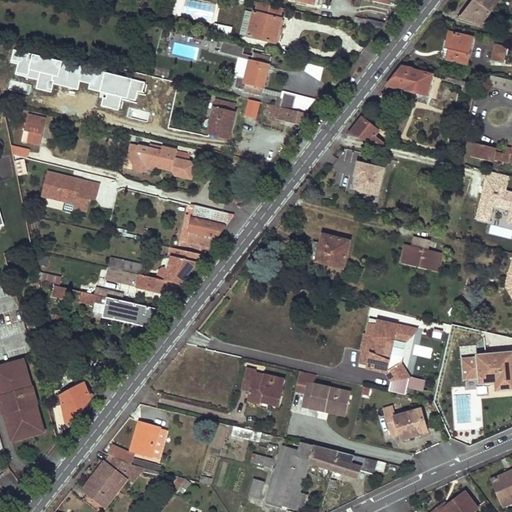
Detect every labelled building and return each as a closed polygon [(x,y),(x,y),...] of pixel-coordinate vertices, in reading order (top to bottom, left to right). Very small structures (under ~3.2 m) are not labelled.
[(497,0),(474,0),(467,11),(465,10),(458,19),(485,26),(486,23),(483,23),(499,1),(497,0)] [(276,43),(282,19),(281,19),(283,9),(258,2),(255,13),(254,13),(249,37),(276,43)] [(354,25),(365,27),(367,20),(356,18),(354,25)] [(367,20),(365,27),(379,30),(385,24),(367,19),(367,20)] [(214,24),(212,31),(230,35),(232,28),(214,24)] [(467,65),(473,39),(450,33),(446,49),(449,49),(446,60),(467,65)] [(219,47),(237,51),(239,46),(233,45),(220,42),(219,47)] [(495,44),(491,59),(505,63),(508,48),(495,44)] [(253,53),(244,91),(262,96),(264,89),(265,89),(270,65),(271,58),(253,53)] [(143,75),(17,59),(14,78),(33,80),(32,89),(101,98),(140,103),(143,75)] [(427,96),(432,75),(412,70),(413,68),(403,66),(388,86),(427,96)] [(488,76),(486,85),(498,88),(501,79),(488,76)] [(462,93),(474,96),(476,85),(454,79),(453,83),(464,86),(462,93)] [(511,81),(501,79),(498,88),(511,91),(511,81)] [(222,87),(221,93),(231,96),(233,90),(222,87)] [(265,89),(263,96),(277,100),(276,104),(309,112),(312,101),(265,89)] [(228,139),(235,113),(233,113),(234,105),(216,101),(208,134),(228,139)] [(256,115),(258,103),(250,101),(247,113),(256,115)] [(267,104),(264,115),(305,125),(312,115),(267,104)] [(362,118),(360,121),(375,133),(368,142),(382,145),(383,143),(375,137),(379,131),(362,118)] [(368,142),(375,133),(360,121),(348,137),(368,142)] [(23,123),(21,131),(26,132),(24,143),(36,145),(40,126),(23,123)] [(492,162),(496,148),(473,143),(470,157),(492,162)] [(139,146),(132,144),(129,158),(137,152),(139,146)] [(176,176),(192,180),(195,168),(191,162),(176,159),(177,151),(151,145),(150,148),(139,146),(137,152),(129,158),(134,167),(143,161),(148,170),(155,171),(156,168),(157,165),(164,166),(163,169),(173,172),(176,176)] [(26,158),(28,150),(16,147),(14,154),(26,158)] [(509,163),(511,151),(511,149),(505,148),(502,161),(509,163)] [(134,167),(134,170),(147,173),(148,170),(143,161),(134,167)] [(358,163),(356,172),(358,173),(357,178),(355,184),(355,185),(355,186),(355,187),(356,188),(356,189),(357,189),(357,190),(358,191),(359,191),(360,192),(378,196),(385,169),(358,163)] [(397,164),(394,172),(416,177),(417,177),(437,182),(437,179),(433,178),(435,171),(419,167),(409,164),(408,167),(397,164)] [(511,225),(511,192),(506,191),(509,176),(485,171),(475,221),(490,224),(493,209),(508,212),(505,224),(511,225)] [(87,210),(89,200),(97,202),(100,183),(46,172),(40,200),(87,210)] [(195,207),(192,217),(189,216),(186,215),(181,241),(187,242),(209,248),(234,216),(233,215),(195,207)] [(323,235),(316,262),(343,268),(350,241),(323,235)] [(405,246),(401,262),(408,263),(412,248),(405,246)] [(158,276),(157,279),(180,284),(203,255),(171,248),(169,256),(172,257),(167,278),(158,276)] [(412,248),(408,263),(432,269),(435,253),(412,248)] [(443,255),(435,253),(432,269),(439,271),(443,255)] [(38,265),(47,267),(49,258),(39,256),(38,265)] [(111,258),(108,268),(123,271),(139,275),(142,276),(144,266),(111,258)] [(123,271),(109,268),(106,278),(121,282),(123,271)] [(123,271),(121,282),(138,286),(137,287),(172,295),(180,284),(157,279),(142,276),(139,275),(123,271)] [(39,273),(37,280),(59,284),(61,277),(39,273)] [(41,292),(39,283),(38,283),(31,284),(32,294),(41,292)] [(52,287),(51,299),(65,300),(66,288),(52,287)] [(96,288),(95,295),(97,296),(107,298),(122,301),(124,295),(96,288)] [(82,292),(80,302),(95,305),(95,303),(97,296),(95,295),(82,292)] [(97,296),(95,303),(106,305),(107,298),(97,296)] [(107,298),(106,305),(104,316),(105,317),(148,326),(161,310),(122,301),(107,298)] [(403,363),(399,357),(395,359),(391,362),(390,360),(399,341),(403,342),(409,345),(417,331),(378,322),(376,326),(368,325),(366,335),(370,336),(366,353),(362,352),(360,363),(368,365),(368,369),(386,373),(391,381),(389,391),(406,395),(410,378),(401,364),(403,363)] [(403,342),(399,341),(390,360),(391,362),(395,359),(403,342)] [(193,352),(183,383),(201,388),(206,372),(215,375),(220,360),(193,352)] [(511,352),(477,355),(477,357),(462,359),(464,379),(479,378),(480,384),(495,383),(496,391),(511,389),(511,352)] [(24,360),(0,367),(0,396),(10,393),(13,403),(2,406),(12,442),(45,433),(24,360)] [(247,369),(242,389),(250,391),(248,400),(248,401),(261,404),(266,405),(267,402),(268,403),(268,404),(280,407),(282,396),(281,396),(285,380),(264,375),(263,380),(255,378),(256,373),(257,372),(247,369)] [(295,391),(305,393),(302,406),(309,408),(314,385),(316,375),(300,372),(295,391)] [(61,437),(68,428),(91,399),(90,398),(84,384),(62,396),(64,406),(57,407),(55,407),(60,436),(61,437)] [(347,411),(351,393),(314,385),(309,408),(325,411),(326,407),(347,411)] [(368,399),(371,389),(364,387),(362,398),(368,399)] [(0,396),(0,403),(1,406),(2,406),(13,403),(10,393),(0,396)] [(61,394),(55,395),(57,407),(64,406),(62,396),(61,394)] [(346,416),(347,411),(326,407),(325,411),(346,416)] [(427,429),(421,410),(395,417),(392,407),(384,410),(392,437),(400,434),(401,441),(415,437),(414,433),(427,429)] [(140,423),(131,451),(151,457),(160,428),(140,423)] [(234,427),(232,435),(254,440),(253,445),(258,446),(260,438),(271,441),(273,436),(234,427)] [(151,457),(158,459),(167,430),(160,428),(151,457)] [(301,442),(298,450),(282,506),(301,511),(302,511),(308,495),(298,492),(306,464),(309,463),(333,470),(339,452),(339,451),(301,442)] [(140,467),(141,462),(132,460),(132,458),(134,455),(113,446),(109,454),(111,455),(128,463),(137,466),(140,467)] [(282,506),(298,450),(283,446),(267,501),(282,506)] [(339,452),(333,470),(358,478),(361,471),(374,475),(375,469),(382,471),(384,462),(377,461),(355,456),(355,457),(339,452)] [(269,468),(271,458),(252,454),(250,464),(269,468)] [(111,455),(83,492),(105,508),(127,478),(137,466),(128,463),(111,455)] [(144,468),(155,471),(157,465),(132,458),(132,460),(141,462),(140,467),(144,468)] [(140,467),(137,466),(127,478),(133,483),(144,468),(140,467)] [(511,473),(511,474),(510,472),(491,480),(500,499),(511,493),(511,473)] [(172,485),(178,490),(186,479),(187,479),(179,477),(172,485)] [(259,499),(264,482),(254,479),(249,496),(259,499)] [(442,505),(433,511),(473,511),(478,509),(477,508),(465,492),(447,506),(444,508),(442,505)] [(511,493),(500,499),(503,507),(511,503),(511,493)] [(485,502),(477,508),(478,509),(480,511),(481,511),(488,507),(485,502)]
